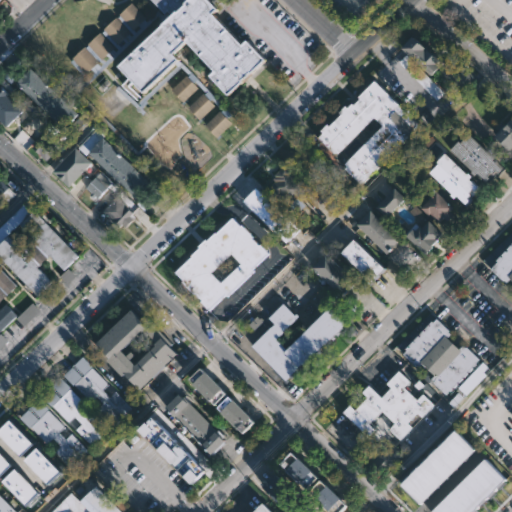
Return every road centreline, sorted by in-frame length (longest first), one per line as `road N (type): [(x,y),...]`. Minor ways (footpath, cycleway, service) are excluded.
road 1 (residential): [(354,51),(131,267)]
road 2 (residential): [(295,419),(511,203)]
road 3 (residential): [(295,419),(131,267)]
road 4 (residential): [(131,267),(0,393)]
road 5 (residential): [(131,267),(0,145)]
road 6 (residential): [(392,511),(295,419)]
road 7 (residential): [(201,511),(295,419)]
road 8 (residential): [(511,83),(417,0)]
